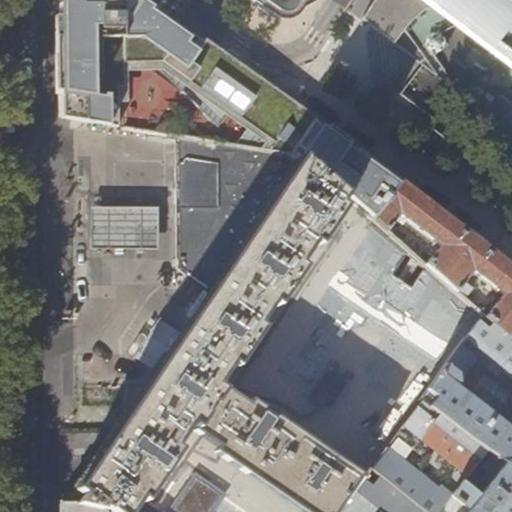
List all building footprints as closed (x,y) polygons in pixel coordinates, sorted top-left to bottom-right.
[(59,97),(60,118),(73,120),(93,123),(93,73),(99,73),(99,58),(112,57),(112,64),(159,64),(188,84),(181,94),(216,130),(230,110),(250,124),(234,147),(297,157),(300,154),(305,159),(352,201),(372,218),(400,182),(378,168),(356,153),(356,152),(280,98),(267,89),(150,6),(142,0),(58,0),(59,23),(59,54),(59,97)] [(250,0),(264,10),(267,6),(277,13),(280,14),(284,15),(287,14),(290,13),(293,10),(297,4),(304,0),(250,0)] [(511,0),(372,0),(355,27),(386,50),(395,38),(420,70),(446,35),(511,85),(511,187),(509,192),(511,194),(511,0)] [(420,70),(395,38),(386,50),(399,60),(429,82),(420,70)] [(214,291),(305,159),(300,154),(297,157),(234,147),(178,138),(182,269),(214,291)] [(116,427),(106,441),(98,452),(89,465),(91,466),(83,477),(75,488),(65,506),(106,511),(107,510),(110,511),(126,511),(137,498),(141,501),(160,474),(164,477),(172,466),(168,463),(193,429),(217,447),(215,451),(304,511),(335,511),(360,479),(248,400),(244,406),(220,389),(243,356),(247,360),(255,348),(251,345),(286,296),(290,299),(298,287),(294,284),(329,235),(333,238),(341,227),(336,224),(352,201),(305,159),(214,291),(116,427)] [(511,267),(492,252),(482,245),(400,182),(372,218),(387,231),(395,219),(402,224),(405,221),(437,246),(425,264),(463,297),(470,288),(463,282),(471,272),(500,295),(484,316),(495,326),(506,336),(511,328),(511,267)] [(483,306),(472,297),(468,302),(478,311),(483,306)] [(489,332),(477,322),(464,340),(463,339),(418,400),(486,450),(491,453),(511,466),(511,340),(506,336),(495,326),(489,332)] [(465,477),(486,450),(418,400),(367,469),(420,511),(511,511),(511,466),(491,453),(480,468),(484,471),(478,478),(486,484),(477,496),(459,482),(463,476),(465,477)] [(106,441),(116,427),(107,428),(106,441)] [(107,428),(66,488),(75,488),(83,477),(91,466),(89,465),(98,452),(106,441),(107,428)] [(420,511),(367,469),(360,479),(335,511),(420,511)] [(65,506),(75,488),(66,488),(59,500),(59,504),(65,506)]
